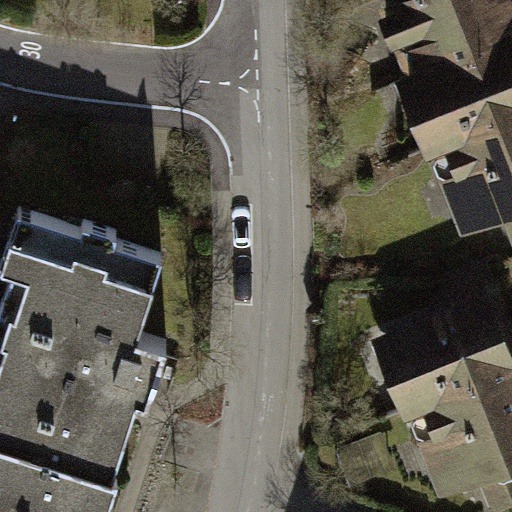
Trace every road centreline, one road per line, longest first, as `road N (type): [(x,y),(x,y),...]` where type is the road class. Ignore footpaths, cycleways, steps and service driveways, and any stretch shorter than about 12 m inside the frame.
road 1 (residential): [(263,511),(258,86)]
road 2 (residential): [(258,86),(0,67)]
